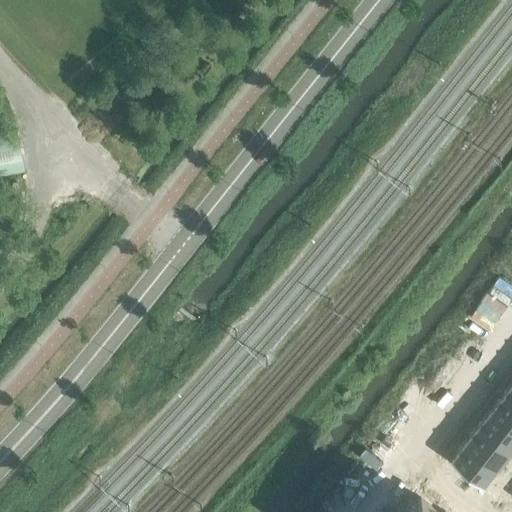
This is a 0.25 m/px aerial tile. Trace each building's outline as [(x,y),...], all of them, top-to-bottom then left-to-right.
[(0,173),(24,169),(16,129),(0,132),(0,173)] [(511,380),(502,393),(511,401),(511,380)] [(511,401),(502,393),(489,409),(511,427),(511,401)] [(511,427),(489,409),(477,425),(509,451),(511,446),(511,427)] [(477,425),(464,441),(496,467),(509,451),(477,425)] [(464,441),(451,458),(483,483),(496,467),(464,441)] [(436,511),(421,499),(410,511),(436,511)]
